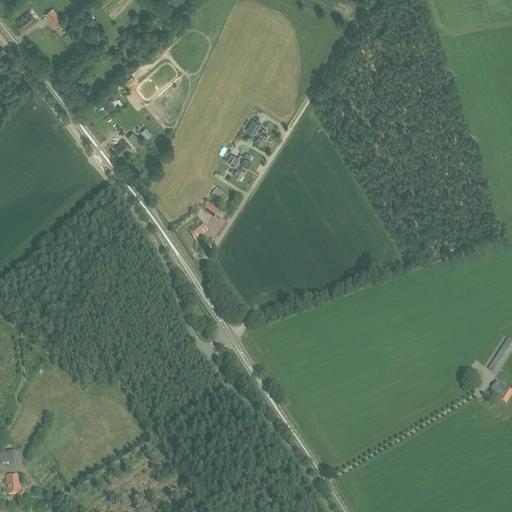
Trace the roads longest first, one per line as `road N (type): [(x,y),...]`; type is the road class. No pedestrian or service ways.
road 1 (primary): [(231,335),(149,213),(0,23)]
road 2 (unclassified): [(201,354),(153,239),(0,42)]
road 3 (unclassified): [(231,335),(244,326),(246,311),(209,256),(288,131)]
road 4 (primary): [(344,511),(231,335)]
road 5 (unclassified): [(332,511),(286,443),(201,354)]
road 6 (unknown): [(316,487),(477,394)]
road 7 (track): [(374,0),(288,131)]
